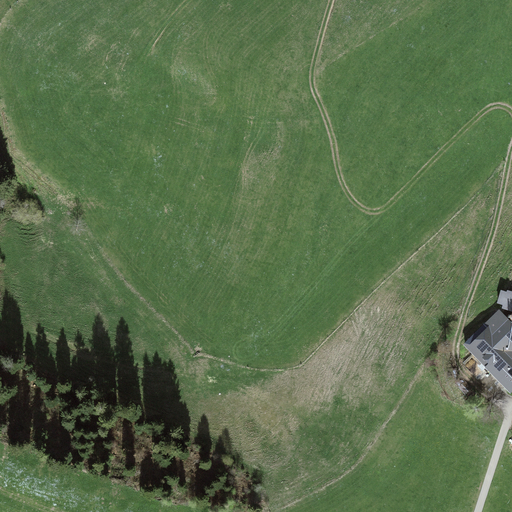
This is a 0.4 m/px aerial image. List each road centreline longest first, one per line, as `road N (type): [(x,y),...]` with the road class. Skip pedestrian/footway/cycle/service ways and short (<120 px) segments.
road 1 (track): [(511,111),(484,111),(386,207),(366,210),(340,179),(312,79),(331,0)]
road 2 (track): [(511,408),(472,382),(455,349),(511,152)]
